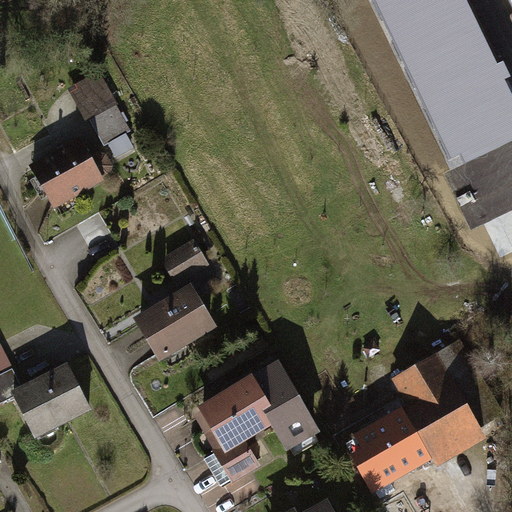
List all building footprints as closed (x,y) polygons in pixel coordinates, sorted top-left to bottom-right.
[(374,0),(451,158),(462,153),(466,162),(511,139),(511,93),(466,0),(374,0)] [(70,91),(87,126),(119,110),(102,75),(70,91)] [(39,170),(59,212),(108,188),(88,146),(39,170)] [(164,259),(178,286),(211,268),(198,242),(164,259)] [(129,320),(156,365),(213,330),(186,285),(129,320)] [(404,407),(352,434),(381,486),(429,460),(434,469),(483,442),(480,437),(504,424),(459,341),(389,379),(404,407)] [(275,361),(192,408),(217,451),(200,460),(216,489),(253,468),(240,445),(267,430),(281,455),(317,435),(275,361)] [(29,441),(86,413),(62,365),(16,389),(5,394),(8,399),(29,441)] [(6,371),(0,373),(0,403),(8,399),(5,394),(16,389),(6,371)] [(291,511),(291,510),(286,511),(330,511),(325,501),(305,511),(291,511)]
